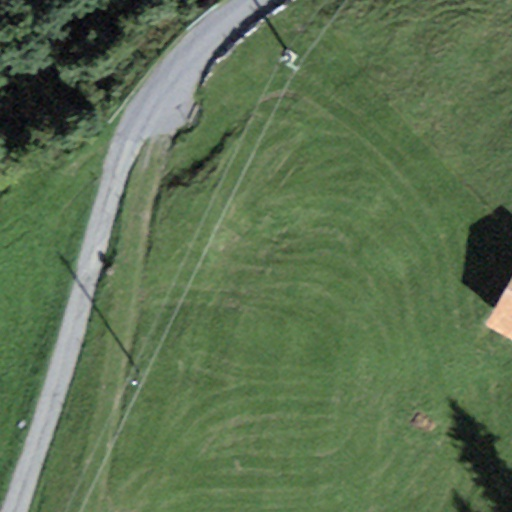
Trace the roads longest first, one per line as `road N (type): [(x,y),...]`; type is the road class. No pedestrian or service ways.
road 1 (unclassified): [(24,511),(139,130),(162,84),(249,0)]
road 2 (track): [(113,511),(168,192),(189,124),(162,84)]
